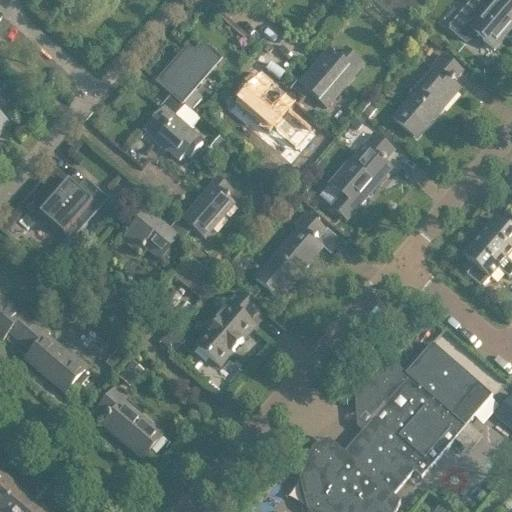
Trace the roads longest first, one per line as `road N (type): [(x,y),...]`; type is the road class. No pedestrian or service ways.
road 1 (residential): [(182,511),(243,431),(400,261)]
road 2 (residential): [(0,193),(88,87),(3,0)]
road 3 (residential): [(400,261),(511,133)]
road 4 (residential): [(118,511),(0,409)]
road 5 (residential): [(511,356),(400,261)]
road 6 (unknown): [(292,37),(275,57),(255,60),(184,0)]
